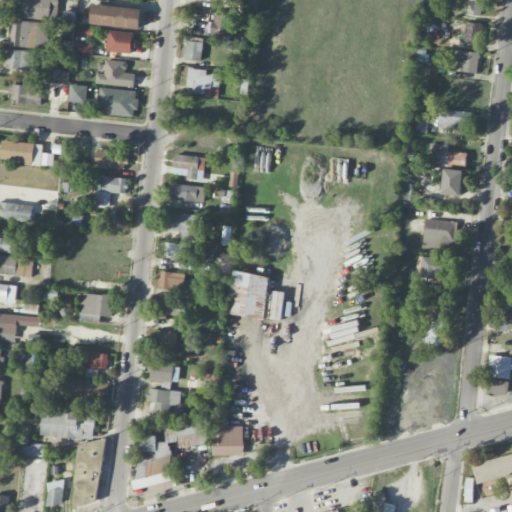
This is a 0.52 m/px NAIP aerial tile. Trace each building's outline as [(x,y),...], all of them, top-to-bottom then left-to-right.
[(58,0),(19,0),(18,17),(55,22),(58,0)] [(255,12),(257,0),(245,0),(244,10),(255,12)] [(483,15),(483,0),(468,0),(469,15),(483,15)] [(92,26),(141,28),(142,8),(93,5),(92,26)] [(211,34),(236,38),(238,23),(230,22),(231,13),(214,11),(211,34)] [(9,46),(47,50),(49,23),(12,19),(9,46)] [(481,44),(483,24),(465,22),(463,42),(481,44)] [(77,35),(92,38),(93,30),(79,26),(77,35)] [(106,52),(133,53),(134,32),(107,31),(106,52)] [(184,61),(202,61),(202,42),(185,41),(184,61)] [(92,45),(77,43),(76,52),(91,54),(92,45)] [(35,51),(8,50),(7,69),(34,70),(35,51)] [(477,74),(481,54),(456,50),(452,70),(477,74)] [(96,84),(135,86),(135,73),(127,73),(127,62),(105,60),(105,74),(96,73),(96,84)] [(188,93),(204,94),(217,95),(219,75),(206,74),(207,70),(191,68),(188,93)] [(68,98),(69,83),(51,83),(51,98),(68,98)] [(87,102),(88,85),(70,84),(70,102),(87,102)] [(11,85),(10,103),(41,105),(42,87),(11,85)] [(138,91),(101,88),(99,114),(136,117),(138,91)] [(439,129),(468,130),(469,111),(440,109),(439,129)] [(42,153),(43,145),(3,139),(0,160),(51,167),(53,154),(42,153)] [(448,145),(433,145),(433,164),(466,165),(467,152),(448,152),(448,145)] [(129,153),(97,149),(95,167),(127,170),(129,153)] [(204,157),(174,155),(174,169),(187,170),(186,180),(204,181),(204,157)] [(463,170),(444,169),(443,195),(462,195),(463,170)] [(126,177),(99,176),(97,205),(107,206),(108,193),(125,194),(126,177)] [(171,199),(204,203),(206,188),(172,184),(171,199)] [(0,202),(0,218),(30,222),(32,205),(0,202)] [(204,233),(205,216),(170,213),(169,231),(182,232),(182,241),(193,242),(193,232),(204,233)] [(454,249),(455,221),(424,220),(424,248),(454,249)] [(0,251),(14,254),(16,240),(0,237),(0,251)] [(186,245),(166,242),(164,256),(184,259),(186,245)] [(0,273),(31,278),(34,261),(0,255),(0,273)] [(423,284),(451,284),(451,258),(423,258),(423,284)] [(271,277),(235,271),(228,313),(264,319),(271,277)] [(183,291),(184,273),(161,272),(160,290),(183,291)] [(0,301),(15,304),(17,287),(0,284),(0,301)] [(113,316),(114,295),(83,294),(82,314),(113,316)] [(184,303),(159,301),(158,313),(182,316),(184,303)] [(41,316),(0,314),(0,333),(17,334),(18,326),(40,327),(41,316)] [(425,347),(447,346),(445,320),(423,322),(425,347)] [(175,354),(176,331),(154,331),(153,353),(175,354)] [(108,354),(88,353),(86,368),(107,370),(108,354)] [(36,355),(27,354),(26,372),(35,372),(36,355)] [(487,376),(510,380),(511,364),(511,357),(490,355),(487,376)] [(149,382),(177,383),(178,361),(150,359),(149,382)] [(100,406),(102,383),(70,380),(68,402),(100,406)] [(507,396),(508,381),(488,380),(487,395),(507,396)] [(181,391),(148,389),(147,402),(155,402),(154,413),(170,414),(170,405),(181,406),(181,391)] [(243,426),(228,427),(228,396),(218,396),(219,403),(213,403),(214,455),(244,455),(243,426)] [(40,435),(94,440),(96,415),(42,410),(40,435)] [(138,487),(175,483),(170,443),(179,442),(180,448),(208,444),(205,418),(164,423),(167,442),(158,443),(157,435),(139,437),(141,453),(157,451),(158,461),(149,462),(148,455),(134,456),(138,487)] [(77,474),(84,474),(84,472),(90,472),(90,478),(102,478),(103,442),(78,441),(77,474)] [(44,446),(21,446),(21,457),(44,457),(44,446)] [(479,484),(504,477),(499,458),(474,465),(479,484)] [(64,505),(64,481),(47,481),(48,506),(64,505)]
